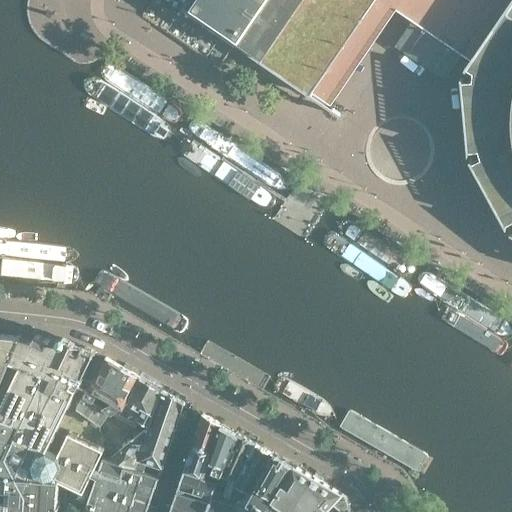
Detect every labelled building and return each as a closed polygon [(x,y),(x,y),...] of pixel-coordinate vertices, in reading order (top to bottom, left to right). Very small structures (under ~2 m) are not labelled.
[(433,36),(475,64),(511,8),(511,0),(186,0),(181,8),(233,43),(234,44),(340,116),(342,112),(332,105),(397,12),(433,36)] [(511,8),(475,64),(463,80),(464,81),(467,79),(473,83),(472,91),(463,92),(461,89),(468,165),(470,162),(478,161),(481,169),(473,173),(470,171),(506,239),(507,238),(507,235),(511,231),(511,243),(510,244),(511,244),(511,8)] [(110,67),(105,67),(102,67),(103,70),(104,73),(105,75),(106,77),(108,80),(110,82),(112,84),(115,86),(170,122),(173,124),(176,124),(177,124),(181,122),(183,120),(184,118),(184,114),(184,112),(182,110),(180,107),(125,71),(122,69),(119,68),(116,67),(113,67),(110,67)] [(89,77),(86,78),(83,78),(84,81),(85,84),(85,87),(87,89),(88,92),(91,95),(93,97),(96,99),(154,138),(157,139),(161,140),(162,139),(166,137),(168,135),(170,132),(170,128),(170,126),(168,123),(166,121),(107,82),(104,80),(101,79),(98,78),(94,77),(92,77),(89,77)] [(190,124),(189,124),(189,126),(189,130),(190,131),(192,134),(195,137),(263,181),(266,183),(269,185),(273,186),(277,187),(280,188),(282,188),(288,188),(287,186),(286,183),(284,181),(283,178),(280,175),(277,172),(275,170),(271,168),(204,123),(200,121),(196,121),(195,121),(191,122),(190,124)] [(175,146),(182,155),(258,205),(260,206),(262,207),(264,207),(266,207),(268,207),(270,207),(272,206),(273,205),(274,203),(274,201),(274,199),(274,197),(273,195),(272,194),(271,192),(270,190),(269,189),(193,138),(182,137),(175,146)] [(339,229),(340,231),(406,278),(408,277),(410,277),(411,276),(413,275),(414,274),(415,273),(416,272),(417,270),(417,268),(417,266),(417,265),(417,263),(350,217),(348,217),(347,217),(345,217),(344,218),(343,218),(341,219),(340,221),(340,222),(339,223),(339,225),(339,226),(339,228),(339,229)] [(414,285),(335,230),(334,230),(332,230),(330,230),(329,231),(327,232),(326,233),(325,235),(325,236),(324,238),(324,240),(324,241),(324,243),(405,299),(414,285)] [(0,258),(7,260),(59,266),(61,265),(63,265),(64,264),(66,264),(67,262),(69,261),(70,260),(71,258),(72,257),(71,255),(70,253),(68,251),(67,250),(65,249),(63,248),(61,247),(0,240),(0,258)] [(0,275),(2,276),(5,276),(64,283),(67,283),(69,282),(71,281),(73,278),(73,276),(73,273),(72,270),(71,269),(69,268),(66,267),(7,260),(4,260),(1,260),(0,260),(0,275)] [(93,282),(94,283),(178,333),(179,334),(182,333),(183,333),(185,332),(186,331),(187,330),(187,329),(188,327),(189,325),(189,324),(189,322),(188,321),(188,320),(187,318),(186,317),(104,270),(103,269),(101,269),(100,268),(98,269),(96,269),(95,270),(94,271),(93,272),(92,273),(91,275),(91,276),(91,278),(91,279),(92,281),(93,282)] [(422,282),(422,284),(424,286),(427,289),(490,330),(494,332),(497,334),(500,335),(504,336),(507,336),(509,336),(511,335),(511,328),(510,326),(508,323),(506,320),(503,318),(500,315),(436,274),(433,273),(430,272),(428,272),(424,274),(423,276),(422,278),(422,282)] [(438,316),(438,317),(500,356),(502,356),(503,355),(505,354),(506,353),(507,351),(508,350),(508,348),(509,346),(509,345),(509,343),(446,304),(444,304),(443,305),(441,306),(440,307),(439,309),(438,310),(438,312),(438,314),(438,316)] [(99,472),(87,466),(97,448),(65,430),(53,452),(45,448),(95,352),(83,346),(82,346),(81,346),(70,341),(47,338),(36,333),(34,337),(33,336),(32,338),(33,338),(32,339),(20,336),(20,335),(19,335),(0,332),(0,511),(86,511),(89,507),(103,511),(146,511),(153,492),(157,482),(102,464),(99,472)] [(123,407),(140,376),(105,356),(77,407),(101,423),(110,412),(123,407)] [(130,423),(142,404),(146,406),(134,426),(142,430),(147,433),(161,388),(160,388),(140,376),(123,407),(110,412),(130,423)] [(288,402),(324,416),(336,417),(331,404),(290,380),(283,378),(280,377),(276,380),(274,384),(273,391),(276,395),(288,402)] [(162,467),(170,445),(184,401),(161,388),(147,433),(142,430),(107,459),(134,468),(137,459),(162,467)] [(341,425),(427,475),(437,458),(351,408),(341,425)] [(212,450),(222,423),(203,412),(193,443),(193,444),(212,450)] [(216,482),(237,432),(222,423),(212,450),(193,444),(185,468),(202,474),(201,477),(216,482)] [(237,432),(216,482),(210,497),(228,503),(234,488),(255,442),(237,432)] [(252,490),(273,452),(273,451),(255,442),(234,488),(243,491),(245,486),(252,490)] [(267,506),(294,463),(273,452),(252,490),(240,511),(266,511),(269,508),(267,506)] [(344,511),(350,506),(346,493),(342,491),(294,463),(267,506),(269,508),(266,511),(344,511)] [(240,511),(252,490),(245,486),(243,491),(236,505),(228,503),(210,497),(216,482),(201,477),(202,474),(185,468),(178,486),(169,511),(240,511)]
